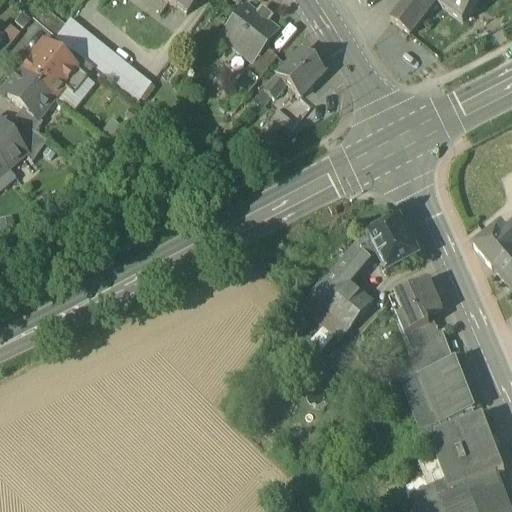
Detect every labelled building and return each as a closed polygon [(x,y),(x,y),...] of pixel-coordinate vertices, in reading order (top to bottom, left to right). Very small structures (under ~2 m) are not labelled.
[(161,0),(185,17),(198,0),(161,0)] [(409,0),(391,24),(410,40),(437,6),(429,0),(409,0)] [(484,0),(443,0),(438,7),(437,7),(463,28),(469,20),(469,21),(483,3),(482,3),(484,0)] [(251,67),(264,52),(278,34),(244,8),(218,41),(251,67)] [(44,33),(54,42),(63,30),(52,23),(44,33)] [(54,42),(135,107),(149,87),(68,23),(63,30),(54,42)] [(208,36),(193,35),(192,50),(207,51),(208,36)] [(0,61),(13,46),(3,38),(0,41),(0,61)] [(25,68),(18,77),(52,104),(56,107),(66,95),(70,99),(72,97),(73,98),(84,85),(83,84),(85,82),(84,81),(66,67),(42,47),(33,58),(32,57),(24,67),(25,68)] [(242,77),(255,87),(276,61),(264,52),(251,67),(242,77)] [(284,90),(298,103),(323,77),(300,55),(275,80),(275,81),(284,90)] [(66,67),(84,81),(91,73),(73,58),(66,67)] [(37,124),(52,104),(18,77),(2,97),(22,113),(36,125),(37,124)] [(247,98),(255,87),(242,77),(234,87),(247,98)] [(275,81),(263,95),(270,101),(273,104),(284,90),(275,81)] [(94,89),(85,82),(83,84),(84,85),(73,98),(72,97),(70,99),(66,95),(56,107),(71,119),(94,89)] [(261,113),(270,101),(263,95),(262,94),(252,105),(261,113)] [(14,123),(26,131),(33,138),(42,128),(37,124),(36,125),(22,113),(14,123)] [(263,130),(282,145),(295,129),(276,113),(263,130)] [(0,128),(0,166),(6,174),(24,159),(25,158),(12,143),(0,128)] [(45,147),(33,138),(26,131),(12,143),(25,158),(24,159),(31,168),(45,147)] [(0,196),(15,184),(6,174),(0,178),(0,196)] [(399,223),(369,239),(380,261),(388,276),(419,261),(416,255),(399,223)] [(511,258),(511,241),(510,239),(501,229),(474,251),(493,275),(511,258)] [(356,288),(380,261),(369,239),(326,288),(362,319),(375,304),(356,288)] [(511,258),(493,275),(511,296),(511,258)] [(397,320),(406,341),(429,331),(426,323),(431,321),(443,316),(430,286),(397,300),(404,317),(397,320)] [(326,288),(315,299),(351,331),(362,319),(326,288)] [(340,344),(351,331),(315,299),(304,313),(324,330),(335,340),(340,344)] [(404,317),(397,300),(390,303),(397,320),(404,317)] [(434,343),(439,338),(431,321),(426,323),(429,331),(434,343)] [(335,340),(324,330),(311,345),(322,354),(335,340)] [(406,341),(415,363),(434,343),(429,331),(406,341)] [(394,385),(419,449),(429,445),(429,444),(436,441),(435,438),(476,423),(443,336),(439,337),(439,338),(434,343),(415,363),(394,385)] [(445,486),(449,497),(497,478),(505,475),(483,420),(476,423),(435,438),(436,441),(429,444),(429,445),(435,460),(445,486)] [(419,466),(429,492),(445,486),(435,460),(419,466)] [(508,511),(497,478),(449,497),(445,486),(429,492),(411,499),(415,511),(508,511)]
